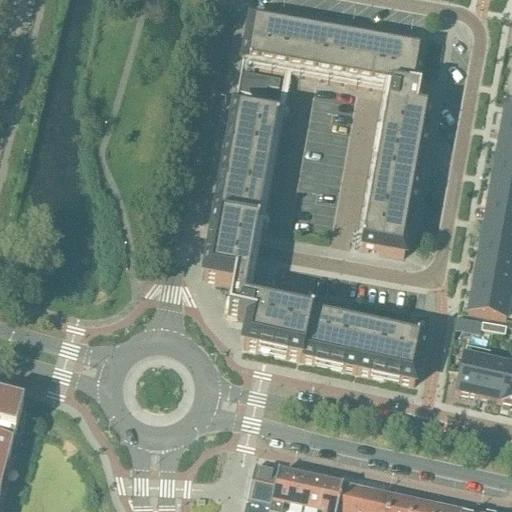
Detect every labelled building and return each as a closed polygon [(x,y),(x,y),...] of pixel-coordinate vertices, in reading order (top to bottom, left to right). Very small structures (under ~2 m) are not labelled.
[(403,262),(429,117),(415,114),(419,95),(415,94),(423,53),(250,22),(241,70),(388,97),(360,254),(403,262)] [(278,93),(280,83),(240,76),(237,96),(265,101),(266,91),(278,93)] [(414,390),(425,341),(250,303),(244,302),(251,262),(252,259),(253,251),(256,236),(256,234),(257,232),(277,119),(262,117),(264,106),(236,101),(234,112),(231,127),(226,155),(221,184),(216,211),(213,228),(211,241),(210,243),(209,252),(206,268),(203,284),(232,289),(226,321),(248,326),(242,352),(314,368),(414,390)] [(511,116),(504,115),(500,136),(511,138),(511,116)] [(511,138),(500,136),(496,156),(511,159),(511,138)] [(511,159),(496,156),(493,176),(511,179),(511,159)] [(511,179),(493,176),(489,197),(511,200),(511,179)] [(511,200),(489,197),(486,217),(511,221),(511,200)] [(511,221),(486,217),(482,237),(511,242),(511,221)] [(511,242),(482,237),(478,257),(511,262),(511,242)] [(511,262),(478,257),(475,277),(511,283),(511,262)] [(511,283),(475,277),(471,297),(509,304),(511,286),(511,283)] [(471,297),(467,318),(505,325),(509,304),(471,297)] [(482,327),(481,335),(492,337),(494,329),(482,327)] [(494,329),(492,337),(504,339),(505,331),(494,329)] [(456,398),(455,398),(477,403),(488,356),(466,352),(466,351),(464,361),(456,398)] [(488,356),(477,403),(498,408),(507,370),(487,366),(489,356),(488,356)] [(511,371),(507,370),(499,408),(511,410),(511,371)] [(0,493),(12,448),(3,445),(5,439),(14,441),(23,408),(0,402),(0,493)] [(31,423),(29,430),(36,432),(38,425),(31,423)] [(246,507),(244,511),(336,511),(341,492),(342,491),(254,472),(251,483),(246,507)] [(336,511),(386,511),(389,502),(341,492),(336,511)] [(410,511),(412,506),(390,502),(389,502),(386,511),(410,511)]
